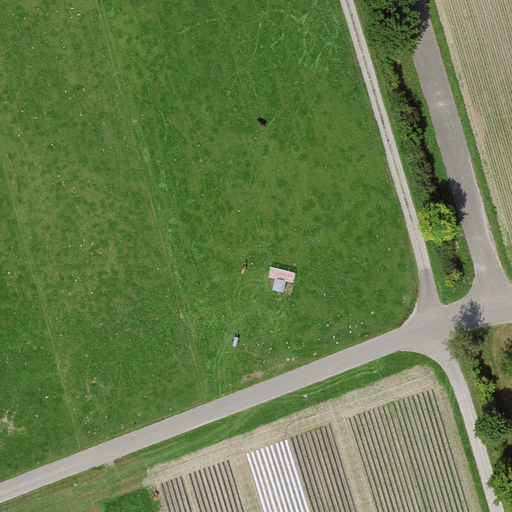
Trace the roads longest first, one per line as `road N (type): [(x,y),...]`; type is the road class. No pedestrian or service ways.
road 1 (unclassified): [(511,311),(441,325),(0,493)]
road 2 (track): [(496,511),(346,0)]
road 3 (track): [(501,312),(416,0)]
